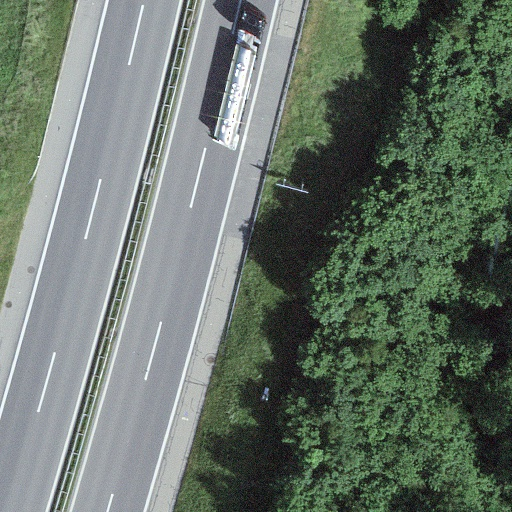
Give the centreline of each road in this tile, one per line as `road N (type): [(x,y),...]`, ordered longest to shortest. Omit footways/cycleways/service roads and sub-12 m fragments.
road 1 (motorway): [(107,511),(242,0)]
road 2 (motorway): [(145,0),(11,511)]
